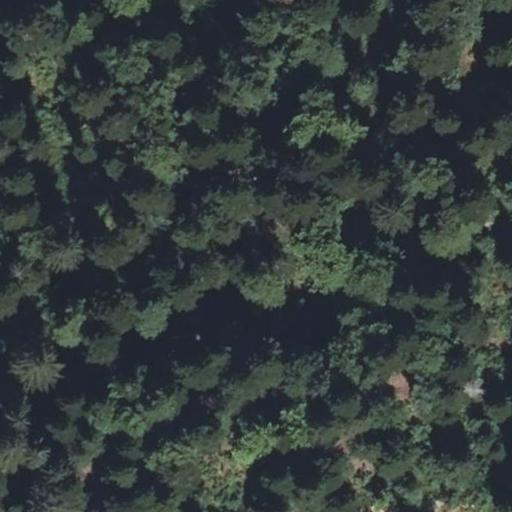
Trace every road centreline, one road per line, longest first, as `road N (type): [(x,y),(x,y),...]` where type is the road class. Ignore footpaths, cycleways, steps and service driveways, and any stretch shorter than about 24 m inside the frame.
road 1 (track): [(0,401),(441,236),(511,223)]
road 2 (track): [(511,510),(436,496),(350,511)]
